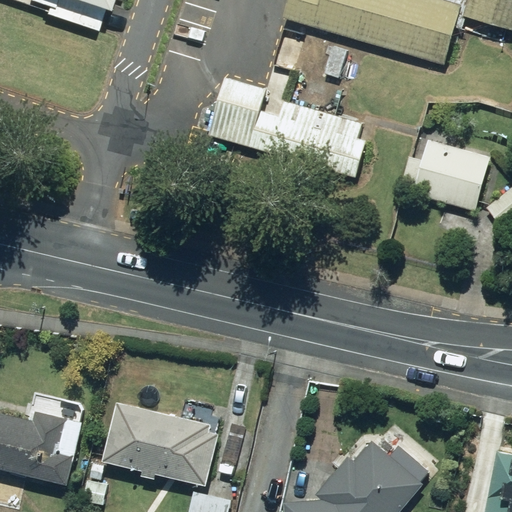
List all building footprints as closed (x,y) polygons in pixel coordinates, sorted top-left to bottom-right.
[(50,0),(51,0),(47,7),(98,25),(106,3),(109,4),(110,0),(50,0)] [(511,0),(288,0),(280,28),(451,74),(465,21),(511,33),(511,0)] [(365,106),(228,69),(211,134),(347,171),(365,106)] [(488,154),(418,135),(403,190),(473,209),(488,154)] [(500,231),(511,220),(511,186),(483,211),(500,231)] [(224,420),(126,398),(112,456),(211,479),(224,420)] [(0,406),(0,461),(77,477),(90,417),(43,407),(41,416),(0,406)] [(325,489),(333,496),(295,498),(295,511),(400,511),(436,468),(387,429),(365,456),(357,450),(325,489)] [(511,511),(511,455),(495,452),(483,511),(511,511)] [(114,501),(117,482),(107,480),(111,459),(92,455),(84,496),(114,501)] [(232,511),(237,496),(199,486),(191,511),(232,511)]
